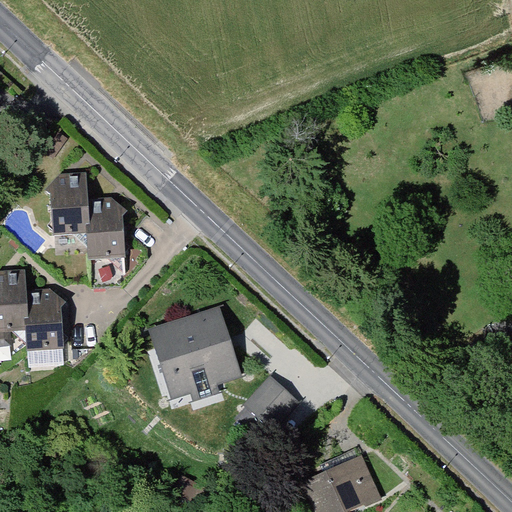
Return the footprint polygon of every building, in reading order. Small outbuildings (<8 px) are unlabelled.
[(89,176),(47,180),(53,243),(90,240),(92,261),(127,258),(123,200),(91,203),(89,176)] [(29,276),(0,278),(0,337),(29,334),(31,355),(65,352),(60,292),(31,294),(29,276)] [(221,313),(150,337),(173,403),(243,379),(221,313)] [(268,380),(243,408),(275,436),(300,408),(268,380)] [(360,459),(299,488),(310,511),(362,511),(382,503),(360,459)]
